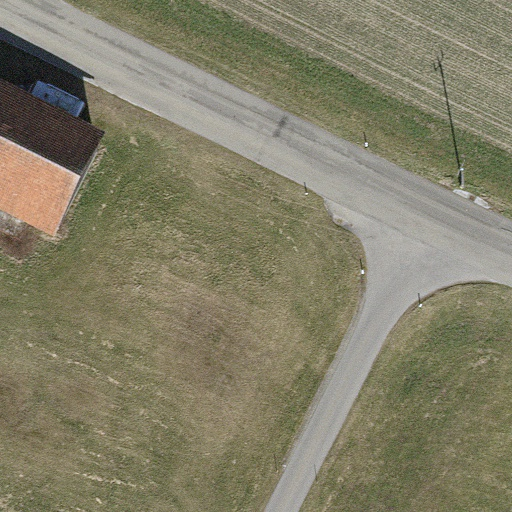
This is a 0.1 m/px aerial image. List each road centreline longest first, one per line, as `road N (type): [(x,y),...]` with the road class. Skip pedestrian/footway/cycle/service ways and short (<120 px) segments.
road 1 (tertiary): [(0,6),(430,217)]
road 2 (unclassified): [(281,511),(430,217)]
